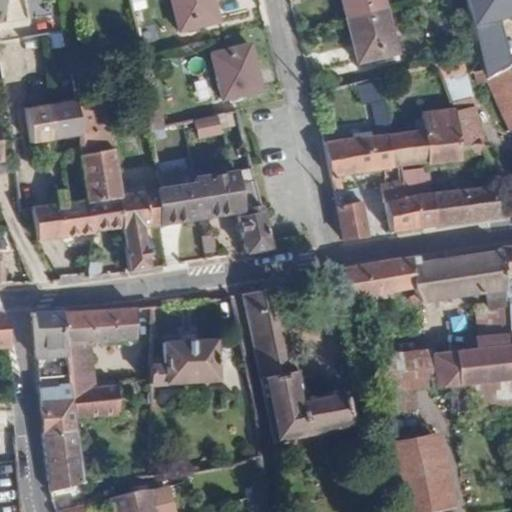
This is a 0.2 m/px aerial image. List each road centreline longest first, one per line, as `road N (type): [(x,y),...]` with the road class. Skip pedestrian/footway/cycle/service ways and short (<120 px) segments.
road 1 (residential): [(511,229),(16,302)]
road 2 (residential): [(16,302),(36,511)]
